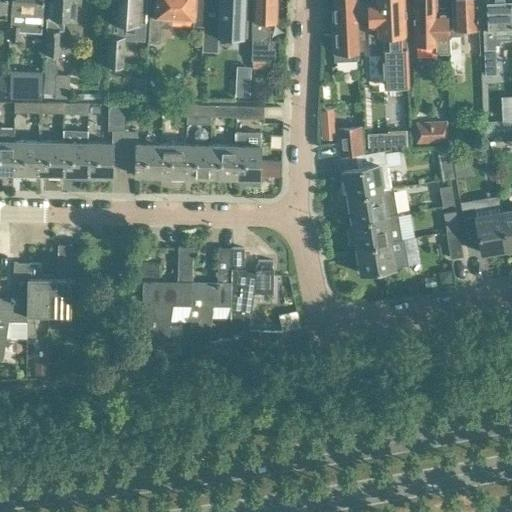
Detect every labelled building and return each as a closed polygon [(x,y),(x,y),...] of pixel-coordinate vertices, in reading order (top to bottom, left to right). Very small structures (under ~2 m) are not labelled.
[(11,0),(9,39),(21,39),(22,27),(42,28),(43,0),(11,0)] [(75,0),(49,0),(46,54),(61,55),(63,18),(74,19),(75,0)] [(113,0),(113,16),(110,16),(107,65),(122,66),(124,23),(139,24),(140,0),(113,0)] [(155,0),(155,15),(150,14),(148,42),(160,42),(161,26),(171,27),(171,16),(193,17),(194,0),(155,0)] [(204,25),(205,0),(194,0),(193,17),(193,25),(204,25)] [(246,36),(247,0),(205,0),(204,25),(203,50),(217,50),(217,35),(246,36)] [(252,0),(252,7),(251,41),(250,59),(253,59),(253,67),(269,68),(269,60),(278,60),(278,40),(269,40),(270,21),(277,21),(277,0),(252,0)] [(335,60),(358,60),(355,0),(334,0),(335,23),(332,23),(334,52),(335,52),(335,60)] [(374,0),(375,1),(368,1),(368,6),(368,20),(369,20),(369,25),(376,25),(376,34),(371,34),(371,33),(370,33),(371,53),(383,53),(384,85),(408,84),(404,0),(374,0)] [(413,0),(414,43),(435,43),(435,53),(448,53),(448,12),(436,12),(436,0),(413,0)] [(477,0),(451,0),(452,28),(479,27),(477,0)] [(511,11),(511,0),(486,0),(488,28),(483,29),(485,67),(497,66),(496,43),(501,43),(501,39),(511,38),(511,11)] [(77,21),(83,28),(96,18),(90,10),(77,21)] [(463,73),(461,35),(449,36),(451,73),(463,73)] [(46,62),(45,98),(69,99),(70,75),(57,74),(57,62),(46,62)] [(11,72),(10,97),(42,98),(43,73),(11,72)] [(238,84),(237,96),(249,96),(250,84),(238,84)] [(134,89),(133,97),(143,98),(144,90),(136,89),(134,89)] [(39,112),(39,103),(15,103),(14,111),(39,112)] [(64,112),(64,104),(39,103),(39,112),(64,112)] [(89,104),(64,104),(64,112),(89,113),(89,104)] [(188,115),(188,105),(163,105),(163,114),(188,115)] [(212,115),(212,105),(188,105),(188,115),(212,115)] [(237,115),(237,106),(212,105),(212,115),(237,115)] [(264,106),(237,106),(237,115),(237,118),(264,118),(264,106)] [(511,118),(501,119),(491,120),(492,133),(511,132),(511,118)] [(416,141),(447,140),(446,121),(434,122),(434,126),(416,126),(416,141)] [(15,140),(15,127),(0,126),(0,174),(11,175),(11,172),(13,172),(13,140),(14,140),(15,140)] [(361,127),(338,129),(340,155),(363,153),(361,127)] [(388,131),(367,132),(368,145),(406,143),(406,128),(388,129),(388,131)] [(125,130),(113,130),(113,142),(88,141),(87,174),(97,174),(97,177),(109,177),(109,174),(112,174),(112,162),(125,163),(125,130)] [(162,142),(137,142),(137,130),(125,130),(125,163),(136,163),(135,175),(146,175),(146,178),(159,178),(159,175),(162,175),(162,142)] [(236,143),(235,165),(235,177),(245,177),(244,180),(257,180),(257,177),(260,177),(261,132),(236,131),(236,143)] [(38,140),(15,140),(14,140),(13,140),(13,172),(23,173),(23,175),(36,176),(36,173),(37,173),(38,140)] [(63,141),(38,140),(37,173),(48,173),(48,176),(60,176),(60,173),(62,173),(63,141)] [(88,141),(63,141),(62,173),(72,174),(72,176),(85,176),(85,174),(87,174),(88,141)] [(187,143),(162,142),(162,175),(171,176),(171,178),(183,178),(183,176),(186,176),(187,143)] [(481,143),(478,148),(480,155),(491,153),(489,142),(481,143)] [(212,143),(187,143),(186,176),(196,176),(196,179),(208,179),(208,176),(211,176),(212,143)] [(236,143),(212,143),(211,176),(220,177),(220,179),(232,179),(232,177),(235,177),(235,165),(236,143)] [(384,150),(356,155),(358,166),(343,169),(343,170),(345,170),(346,178),(344,178),(347,196),(349,196),(361,194),(393,188),(390,188),(386,166),(400,164),(398,150),(384,153),(384,150)] [(453,164),(441,166),(443,178),(455,176),(453,164)] [(443,207),(455,205),(452,186),(440,188),(443,207)] [(393,188),(361,194),(349,196),(350,204),(349,204),(351,222),(353,221),(365,219),(397,214),(393,188)] [(501,211),(491,213),(489,202),(473,204),(474,207),(461,209),(466,239),(479,237),(481,252),(498,250),(498,248),(506,246),(506,248),(507,248),(501,211)] [(511,209),(501,211),(507,248),(511,247),(511,209)] [(445,214),(448,232),(459,230),(456,212),(445,214)] [(397,214),(365,219),(353,221),(354,229),(353,230),(356,247),(357,247),(391,241),(404,239),(404,238),(401,239),(397,214)] [(427,229),(415,231),(419,256),(431,254),(427,229)] [(459,230),(448,232),(446,232),(450,258),(463,256),(459,230)] [(404,239),(391,241),(357,247),(359,255),(357,255),(360,273),(408,265),(404,239)] [(57,278),(49,278),(49,315),(62,315),(62,328),(71,328),(72,244),(58,244),(57,278)] [(143,282),(142,343),(167,343),(170,321),(190,322),(191,305),(191,283),(193,283),(193,247),(178,246),(178,276),(181,276),(181,282),(162,282),(143,282)] [(190,322),(190,353),(230,353),(230,345),(230,338),(219,338),(215,341),(209,340),(212,317),(231,317),(231,306),(232,306),(232,247),(218,247),(217,283),(193,283),(191,283),(191,305),(190,322)] [(232,306),(231,306),(231,317),(230,338),(230,345),(283,346),(283,344),(282,331),(248,330),(253,292),(272,292),(273,260),(268,260),(258,260),(258,264),(261,264),(261,270),(243,270),(244,248),(232,247),(232,306)] [(26,320),(28,262),(14,262),(13,292),(17,292),(17,298),(0,297),(0,359),(3,359),(6,337),(26,336),(26,320)] [(49,315),(49,278),(41,278),(42,263),(28,262),(26,320),(26,336),(35,336),(35,315),(49,315)]
